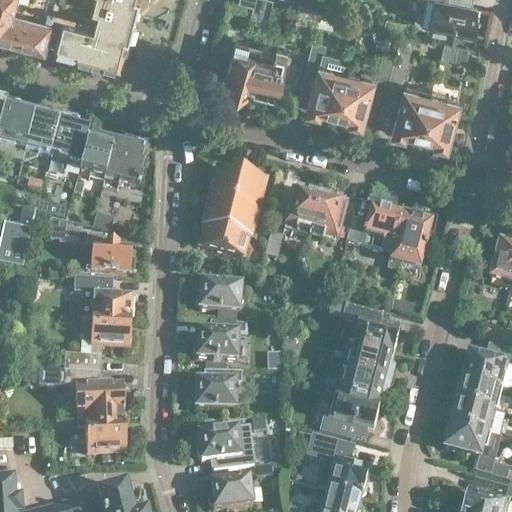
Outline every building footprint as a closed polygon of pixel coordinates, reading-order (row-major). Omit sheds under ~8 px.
[(0,0),(0,32),(41,43),(42,43),(49,16),(41,15),(43,9),(49,10),(50,5),(44,3),(44,0),(89,0),(85,20),(60,13),(52,46),(118,62),(133,0),(0,0)] [(271,0),(238,0),(238,2),(253,6),(269,10),(271,0)] [(425,0),(421,24),(440,27),(440,30),(459,33),(460,32),(472,34),(477,8),(447,2),(447,0),(425,0)] [(317,8),(297,4),(290,30),(311,35),(317,8)] [(269,10),(253,6),(250,18),(266,22),(269,10)] [(383,26),(403,31),(405,22),(385,18),(383,26)] [(396,53),(388,80),(400,83),(403,73),(410,45),(407,44),(409,34),(401,32),(395,53),(396,53)] [(234,39),(222,84),(227,85),(226,90),(243,95),(244,90),(249,91),(249,90),(259,51),(260,46),(234,39)] [(311,88),(305,109),(333,117),(345,70),(348,59),(322,52),(324,44),(313,41),(307,60),(319,63),(313,89),(311,88)] [(444,42),(441,56),(465,62),(469,48),(444,42)] [(259,51),(249,90),(275,97),(287,52),(275,49),(273,55),(259,51)] [(345,70),(333,117),(360,124),(365,103),(364,103),(368,91),(372,92),(376,77),(388,80),(396,53),(395,53),(382,50),(379,63),(363,59),(359,73),(345,70)] [(390,132),(418,139),(430,92),(404,85),(398,110),(396,110),(390,132)] [(430,92),(418,139),(446,147),(451,124),(450,124),(457,98),(430,92)] [(5,108),(0,127),(0,158),(21,164),(21,163),(23,156),(33,115),(5,108)] [(58,121),(33,115),(23,156),(37,159),(38,155),(48,158),(58,121)] [(78,126),(58,121),(48,158),(58,160),(57,162),(66,164),(65,168),(80,172),(81,168),(89,137),(90,137),(89,131),(77,129),(78,126)] [(80,172),(79,174),(89,177),(88,182),(103,185),(110,158),(112,159),(116,144),(90,137),(89,137),(81,168),(80,172)] [(144,151),(116,144),(112,159),(110,158),(103,185),(118,189),(119,184),(139,189),(142,177),(140,176),(143,164),(141,163),(144,151)] [(266,183),(217,170),(202,228),(204,228),(249,240),(251,241),(266,183)] [(43,184),(29,181),(27,190),(40,193),(43,184)] [(83,187),(76,185),(73,195),(81,197),(83,187)] [(297,231),(310,234),(320,196),(309,193),(304,195),(293,192),(283,233),(296,236),(297,231)] [(320,196),(310,234),(321,237),(320,242),(334,246),(344,206),(335,203),(331,199),(320,196)] [(353,221),(347,244),(391,255),(401,217),(371,209),(367,225),(353,221)] [(0,265),(22,270),(31,231),(35,212),(28,211),(23,230),(3,225),(0,240),(0,265)] [(401,217),(391,255),(387,272),(398,275),(400,266),(420,271),(425,252),(426,252),(427,247),(426,247),(432,225),(401,217)] [(87,249),(87,259),(86,274),(129,276),(129,271),(132,272),(133,259),(130,259),(130,249),(101,248),(102,237),(90,237),(90,235),(80,235),(80,232),(65,232),(65,226),(50,223),(50,244),(59,245),(59,248),(87,249)] [(249,240),(204,228),(198,249),(244,261),(249,240)] [(269,236),(264,258),(277,261),(282,239),(269,236)] [(501,289),(511,291),(511,286),(511,244),(510,244),(509,246),(493,242),(488,258),(495,260),(490,281),(502,285),(501,289)] [(196,301),(196,308),(199,310),(199,313),(217,314),(216,325),(227,326),(236,327),(236,316),(238,316),(240,282),(231,282),(231,276),(223,274),(210,273),(209,286),(201,285),(200,299),(196,301)] [(35,275),(22,274),(21,290),(35,291),(35,275)] [(111,280),(78,279),(78,283),(74,282),(73,296),(81,297),(80,324),(92,324),(128,325),(129,300),(111,300),(111,280)] [(345,307),(342,320),(355,323),(349,348),(390,359),(390,358),(392,358),(398,334),(387,330),(390,319),(345,307)] [(64,372),(100,374),(101,349),(129,351),(130,325),(128,325),(92,324),(91,335),(90,335),(90,346),(80,345),(79,357),(65,356),(64,372)] [(193,350),(192,358),(196,360),(196,362),(235,364),(237,339),(246,339),(247,328),(236,327),(227,326),(216,325),(210,325),(210,332),(211,332),(210,335),(197,334),(196,347),(193,350)] [(480,340),(499,345),(502,332),(483,328),(480,340)] [(292,333),(284,332),(282,345),(290,346),(292,333)] [(511,335),(502,332),(499,345),(511,348),(511,335)] [(349,348),(342,373),(389,385),(393,369),(388,367),(390,359),(349,348)] [(462,380),(501,391),(509,393),(511,380),(511,353),(492,348),(490,356),(487,355),(485,361),(468,356),(465,367),(462,368),(460,376),(462,379),(462,380)] [(206,367),(206,375),(226,375),(227,367),(206,367)] [(38,372),(37,389),(74,391),(76,432),(86,431),(125,430),(125,429),(124,429),(123,416),(124,416),(123,389),(100,390),(100,374),(64,372),(64,374),(38,372)] [(342,373),(335,398),(377,409),(379,402),(384,404),(389,385),(342,373)] [(194,396),(191,400),(191,407),(194,410),(194,412),(235,412),(235,387),(240,387),(240,375),(226,375),(206,375),(202,375),(202,384),(194,384),(194,396)] [(456,392),(454,399),(456,402),(456,403),(490,413),(495,414),(501,391),(462,380),(459,390),(456,392)] [(322,420),(319,435),(353,444),(355,439),(365,441),(367,432),(373,434),(379,410),(377,409),(335,398),(332,410),(328,421),(322,420)] [(452,417),(449,427),(484,436),(489,437),(495,414),(490,413),(456,403),(455,406),(452,407),(450,415),(452,417)] [(446,441),(443,450),(480,460),(476,474),(506,482),(509,471),(495,468),(502,440),(489,437),(484,436),(449,427),(449,430),(446,430),(444,438),(446,441)] [(86,431),(86,432),(87,457),(127,456),(125,430),(86,431)] [(199,450),(196,454),(197,460),(201,462),(201,464),(209,463),(211,474),(253,469),(254,468),(249,430),(198,437),(199,450)] [(328,493),(360,501),(361,501),(362,497),(365,495),(367,489),(365,486),(368,473),(349,468),(354,449),(313,438),(307,459),(325,463),(319,491),(328,493)] [(254,468),(253,469),(255,480),(285,476),(283,464),(254,468)] [(130,511),(125,491),(51,511),(21,511),(21,498),(14,498),(13,479),(0,479),(0,511),(130,511)] [(211,499),(208,502),(209,509),(212,510),(212,511),(220,511),(252,509),(249,481),(209,485),(211,499)] [(311,506),(309,511),(360,511),(362,507),(359,505),(360,501),(328,493),(324,509),(311,506)] [(460,511),(511,511),(511,507),(503,505),(468,496),(464,511),(460,511)]
